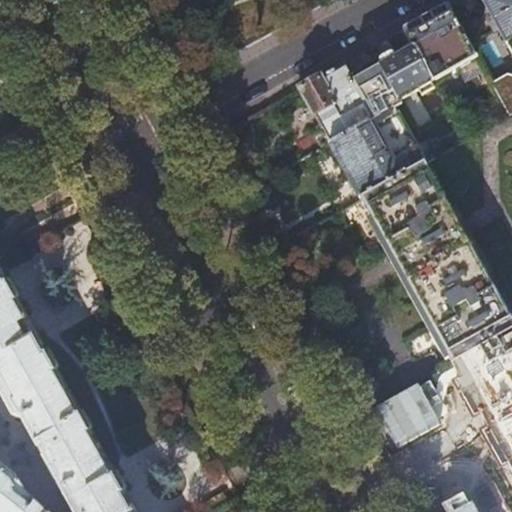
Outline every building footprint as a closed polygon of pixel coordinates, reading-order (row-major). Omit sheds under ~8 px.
[(511,0),(484,0),(482,1),(511,55),(511,0)] [(422,21),(405,31),(414,48),(434,84),(477,59),(448,7),(422,21)] [(382,66),(353,81),(375,121),(331,145),(333,148),(332,149),(342,167),(347,176),(349,176),(362,200),(428,164),(398,109),(405,105),(402,101),(434,84),(414,48),(382,66)] [(353,81),(344,64),(318,79),(299,89),(313,114),(311,119),(312,122),(315,127),(321,128),(323,132),(325,132),(331,145),(375,121),(353,81)] [(511,79),(507,77),(491,86),(509,118),(511,116),(511,79)] [(511,316),(428,164),(362,200),(407,281),(452,363),(511,330),(511,316)] [(136,511),(109,464),(99,445),(40,340),(35,331),(0,268),(0,511),(136,511)] [(511,330),(452,363),(475,404),(510,467),(511,471),(511,330)]
